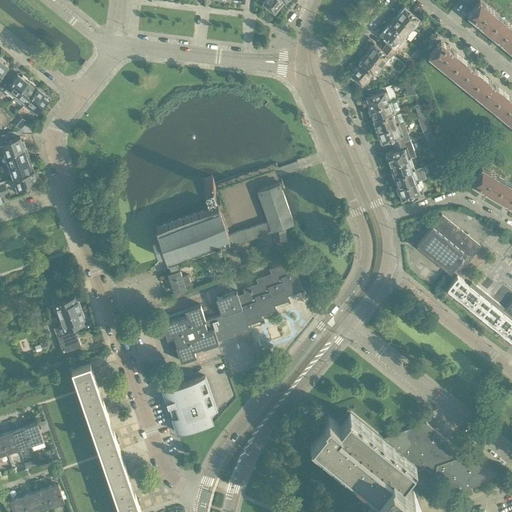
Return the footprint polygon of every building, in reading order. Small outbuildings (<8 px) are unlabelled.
[(284,0),(263,0),(262,2),(274,12),(284,0)] [(501,16),(481,0),(478,0),(472,7),(472,8),(467,15),(488,32),(501,16)] [(404,5),(396,14),(414,28),(421,19),(404,5)] [(396,14),(389,23),(406,37),(414,28),(396,14)] [(511,25),(501,16),(488,32),(509,49),(511,45),(511,25)] [(389,39),(385,44),(394,51),(406,37),(389,23),(381,33),(389,39)] [(433,44),(440,34),(436,31),(428,40),(433,44)] [(440,39),(435,46),(427,55),(448,72),(461,57),(440,39)] [(428,49),(433,44),(428,40),(424,45),(420,49),(423,52),(425,53),(428,49)] [(374,42),(366,51),(383,66),(394,51),(385,44),(381,48),(374,42)] [(358,60),(360,62),(372,72),(376,74),(383,66),(366,51),(358,60)] [(482,74),(461,57),(448,72),(469,90),(482,74)] [(362,84),(372,72),(360,62),(350,74),(362,84)] [(6,87),(14,95),(28,78),(22,74),(21,75),(18,73),(6,87)] [(504,91),(482,74),(469,90),(491,107),(504,91)] [(403,80),(407,95),(414,92),(416,91),(411,77),(403,80)] [(34,84),(28,78),(14,95),(24,102),(36,87),(35,86),(34,84)] [(391,100),(387,89),(385,85),(375,89),(376,93),(366,96),(370,108),(391,100)] [(37,86),(36,87),(24,102),(22,104),(29,110),(31,108),(36,112),(44,102),(45,102),(48,102),(50,99),(50,96),(37,86)] [(511,123),(511,97),(504,91),(491,107),(511,124),(511,123)] [(391,100),(370,108),(373,118),(394,111),(391,100)] [(4,108),(0,112),(0,122),(9,112),(4,108)] [(394,111),(373,118),(378,130),(399,123),(394,111)] [(9,112),(0,122),(5,126),(11,119),(13,116),(9,112)] [(17,112),(13,116),(11,119),(21,127),(27,120),(17,112)] [(404,121),(399,123),(378,130),(382,142),(391,138),(393,144),(404,140),(409,138),(404,121)] [(431,130),(424,133),(430,148),(436,146),(431,130)] [(1,142),(6,154),(26,147),(23,139),(21,140),(20,136),(7,141),(7,140),(1,142)] [(409,138),(404,140),(393,144),(395,150),(386,153),(389,164),(410,156),(415,155),(409,138)] [(26,147),(6,154),(10,166),(28,159),(27,156),(29,155),(26,147)] [(414,168),(410,156),(389,164),(393,175),(414,168)] [(470,158),(464,169),(469,172),(475,161),(470,158)] [(28,159),(10,166),(13,177),(34,170),(31,162),(29,163),(28,159)] [(475,161),(469,172),(475,175),(481,165),(482,165),(475,161)] [(505,179),(481,165),(475,175),(471,183),(494,197),(505,179)] [(414,168),(393,175),(397,186),(418,179),(414,168)] [(34,170),(13,177),(18,190),(23,188),(23,187),(36,182),(34,179),(36,178),(34,170)] [(228,234),(221,213),(220,209),(219,209),(218,206),(211,187),(216,186),(215,183),(212,176),(203,179),(206,189),(205,189),(212,208),(156,228),(158,234),(152,237),(158,254),(165,253),(167,260),(168,260),(172,271),(168,273),(174,291),(186,287),(192,285),(188,274),(182,276),(179,269),(175,257),(218,242),(219,246),(221,245),(221,247),(231,244),(231,243),(272,229),(293,221),(279,182),(258,189),(268,220),(228,234)] [(418,179),(397,186),(401,198),(411,195),(413,201),(424,197),(418,179)] [(511,183),(505,179),(494,197),(511,206),(511,183)] [(481,245),(442,213),(416,245),(417,245),(450,271),(449,272),(450,272),(454,267),(460,271),(481,245)] [(261,313),(276,308),(275,304),(289,299),(288,294),(303,289),(293,260),(284,263),(284,264),(278,266),(278,265),(269,268),(271,274),(265,276),(265,275),(256,278),(258,284),(252,286),(251,284),(243,287),(245,293),(238,296),(236,290),(216,297),(221,314),(206,319),(200,303),(185,309),(187,315),(178,318),(178,317),(162,322),(163,326),(162,327),(163,329),(164,328),(167,337),(174,335),(177,344),(175,345),(180,360),(196,355),(194,349),(203,345),(203,347),(219,342),(218,339),(234,333),(234,331),(248,326),(248,323),(263,318),(261,313)] [(511,300),(506,309),(472,281),(469,285),(457,275),(446,288),(511,340),(511,300)] [(311,293),(316,309),(322,307),(317,291),(311,293)] [(52,296),(58,315),(81,307),(78,299),(76,299),(74,295),(65,298),(63,292),(52,296)] [(84,316),(81,307),(58,315),(61,324),(54,326),(63,352),(81,346),(74,325),(84,322),(82,317),(84,316)] [(46,341),(36,344),(37,350),(47,346),(46,341)] [(101,393),(96,380),(98,379),(96,375),(95,375),(90,362),(72,368),(82,399),(91,396),(101,393)] [(216,408),(205,375),(170,387),(173,397),(166,399),(177,431),(212,419),(209,410),(216,408)] [(101,393),(91,396),(82,399),(93,430),(111,424),(107,411),(109,410),(107,405),(105,406),(101,393)] [(414,466),(419,465),(425,462),(435,470),(434,479),(450,492),(475,483),(479,481),(481,467),(466,454),(426,422),(383,437),(351,411),(340,424),(328,414),(324,420),(325,421),(311,438),(377,490),(380,499),(371,502),(374,511),(418,511),(415,501),(416,501),(416,499),(415,499),(416,497),(415,496),(410,492),(410,491),(411,491),(411,490),(412,489),(411,489),(410,488),(409,487),(409,486),(409,487),(402,481),(411,470),(414,466)] [(37,421),(25,425),(31,443),(43,439),(37,421)] [(122,454),(117,441),(119,441),(117,436),(116,437),(111,424),(93,430),(103,461),(122,454)] [(25,425),(13,429),(19,447),(31,443),(25,425)] [(13,429),(1,433),(7,451),(19,447),(13,429)] [(132,485),(128,472),(130,471),(128,467),(126,468),(122,454),(103,461),(114,491),(132,485)] [(58,483),(46,487),(52,505),(64,501),(58,483)] [(141,511),(138,503),(140,502),(139,498),(137,498),(132,485),(114,491),(121,511),(141,511)] [(46,487),(34,491),(40,509),(52,505),(46,487)] [(34,491),(22,495),(27,511),(30,511),(40,509),(34,491)] [(27,511),(22,495),(10,499),(14,511),(27,511)]
